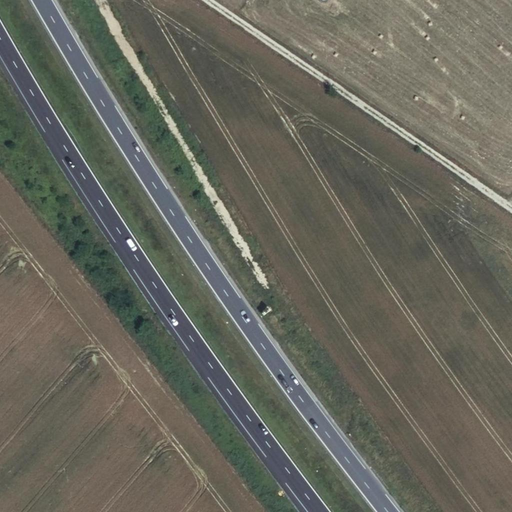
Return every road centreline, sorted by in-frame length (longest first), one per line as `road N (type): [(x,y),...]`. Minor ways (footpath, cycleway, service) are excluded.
road 1 (motorway): [(387,511),(229,298),(42,0)]
road 2 (motorway): [(0,37),(186,332),(319,511)]
road 3 (track): [(206,0),(511,206)]
